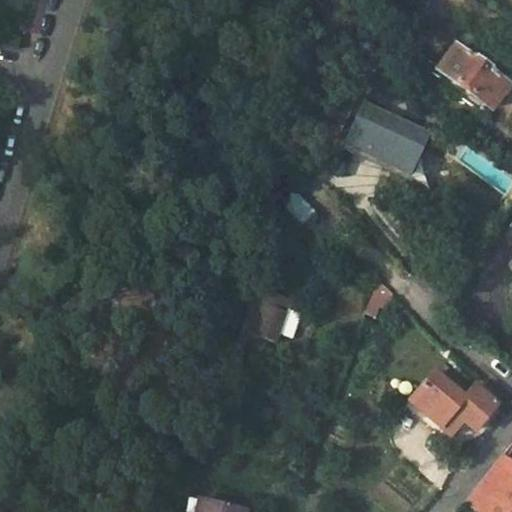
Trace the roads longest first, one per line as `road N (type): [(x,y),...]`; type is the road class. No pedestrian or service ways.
road 1 (residential): [(511,386),(438,322),(305,182)]
road 2 (residential): [(60,0),(0,208)]
